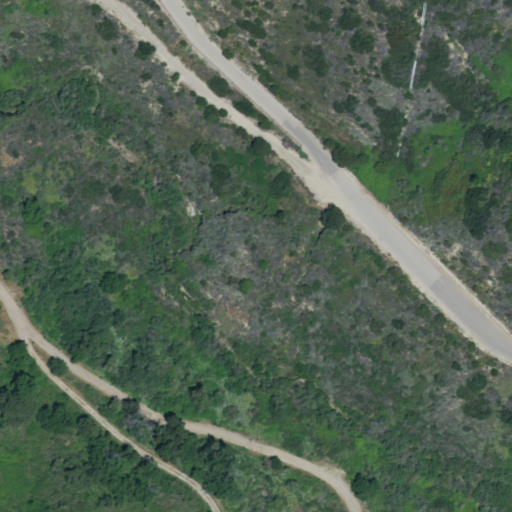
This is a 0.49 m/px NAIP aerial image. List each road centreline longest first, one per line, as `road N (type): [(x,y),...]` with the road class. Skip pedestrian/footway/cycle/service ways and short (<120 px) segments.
road 1 (residential): [(511,351),(324,174),(104,0)]
road 2 (residential): [(350,511),(293,470),(224,440),(186,434),(38,346)]
road 3 (residential): [(0,286),(66,392),(127,447),(223,511)]
